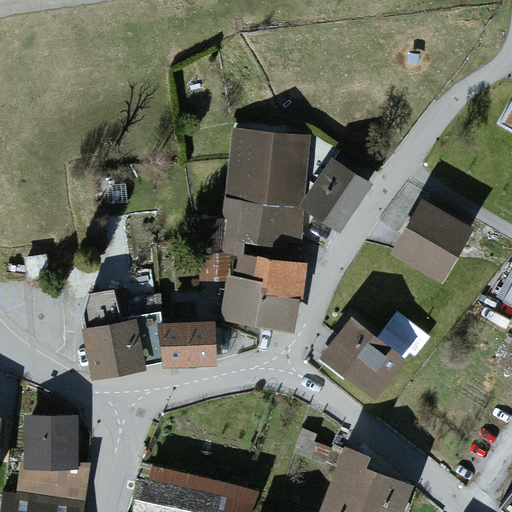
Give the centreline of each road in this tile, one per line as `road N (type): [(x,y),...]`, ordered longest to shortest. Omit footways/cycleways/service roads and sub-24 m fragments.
road 1 (residential): [(468,511),(283,368),(249,366),(144,392),(108,390)]
road 2 (residential): [(93,511),(108,390)]
